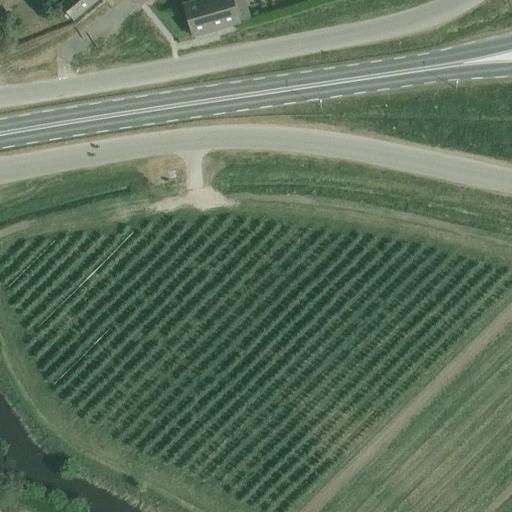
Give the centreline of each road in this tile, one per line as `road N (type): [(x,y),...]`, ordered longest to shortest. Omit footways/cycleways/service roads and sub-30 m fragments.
road 1 (unclassified): [(0,168),(240,128),(511,181)]
road 2 (unclassified): [(462,0),(412,21),(61,79)]
road 3 (primary): [(0,134),(390,75)]
road 4 (primary): [(511,46),(390,75)]
road 5 (primary): [(390,75),(511,67)]
